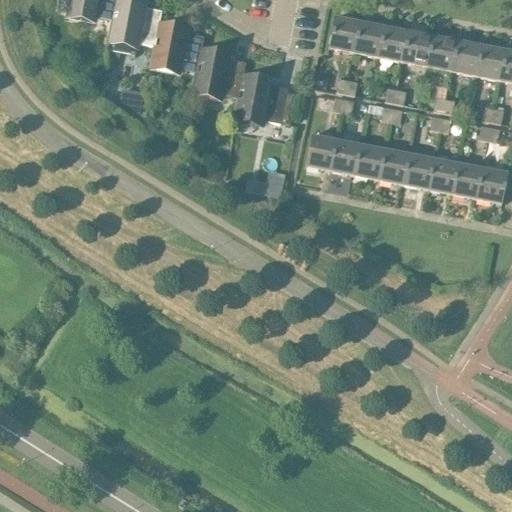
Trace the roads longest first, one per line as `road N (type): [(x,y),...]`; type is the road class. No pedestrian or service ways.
road 1 (residential): [(511,470),(436,402),(435,377),(79,158),(26,121),(0,84)]
road 2 (tertiary): [(132,511),(0,429)]
road 3 (residential): [(202,0),(277,37),(284,0)]
